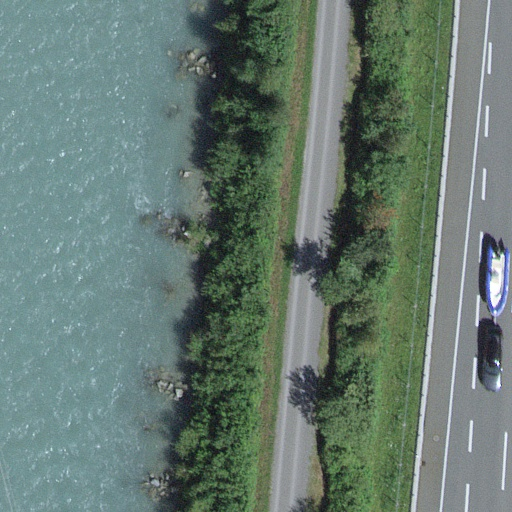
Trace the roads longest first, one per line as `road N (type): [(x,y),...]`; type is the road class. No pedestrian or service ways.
road 1 (track): [(325,0),(278,511)]
road 2 (motorway): [(511,346),(501,511)]
